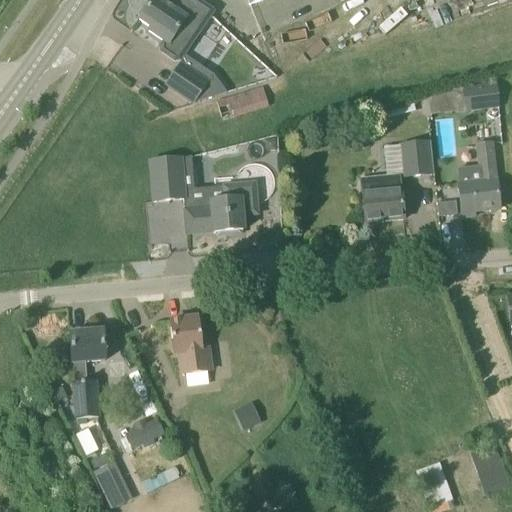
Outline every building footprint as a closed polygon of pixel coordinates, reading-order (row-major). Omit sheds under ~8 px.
[(180,0),(173,11),(166,7),(156,0),(153,0),(147,9),(146,8),(139,18),(141,19),(139,22),(150,30),(148,33),(164,44),(160,48),(161,54),(174,63),(180,62),(212,14),(192,0),(180,0)] [(207,85),(181,67),(180,67),(166,87),(192,106),(207,85)] [(465,112),(477,111),(497,109),(495,87),(463,90),(465,112)] [(219,118),(268,109),(264,89),(215,97),(219,118)] [(364,139),(370,138),(368,119),(341,123),(345,153),(366,150),(364,139)] [(274,143),(264,144),(264,149),(270,153),(275,153),(274,143)] [(432,177),(430,157),(428,143),(400,146),(404,179),(432,177)] [(499,212),(496,185),(492,146),(474,147),(476,169),(456,171),(461,220),(474,219),(474,214),(499,212)] [(194,192),(191,160),(191,159),(189,160),(182,162),(150,165),(153,204),(183,201),(186,237),(214,234),(214,235),(229,234),(229,237),(240,236),(240,233),(242,233),(241,218),(257,217),(255,197),(254,187),(194,192)] [(403,222),(401,202),(399,179),(361,183),(365,226),(403,222)] [(453,201),(435,203),(437,219),(455,217),(453,201)] [(347,320),(324,322),(326,341),(343,339),(345,355),(386,351),(387,356),(412,353),(410,332),(385,335),(383,316),(360,318),(360,317),(359,317),(359,323),(349,324),(348,318),(347,318),(347,320)] [(197,320),(170,324),(174,356),(179,355),(182,377),(210,373),(207,350),(201,351),(197,320)] [(103,333),(69,336),(71,365),(73,365),(74,385),(73,385),(76,422),(98,420),(95,383),(87,384),(85,364),(105,362),(103,333)] [(237,423),(242,433),(260,425),(250,404),(232,413),(237,423)] [(137,433),(136,433),(126,438),(132,450),(142,446),(144,449),(153,445),(152,441),(162,436),(156,423),(146,428),(144,425),(135,429),(137,433)] [(88,431),(75,437),(85,458),(98,452),(88,431)] [(506,486),(501,468),(495,449),(471,456),(482,493),(506,486)] [(112,454),(91,459),(94,468),(114,463),(112,454)] [(93,475),(95,480),(96,482),(97,484),(98,485),(99,489),(102,495),(110,511),(111,511),(114,510),(129,503),(132,502),(131,501),(126,491),(121,480),(114,465),(93,475)] [(448,502),(441,477),(440,477),(437,469),(418,475),(428,508),(448,502)]
